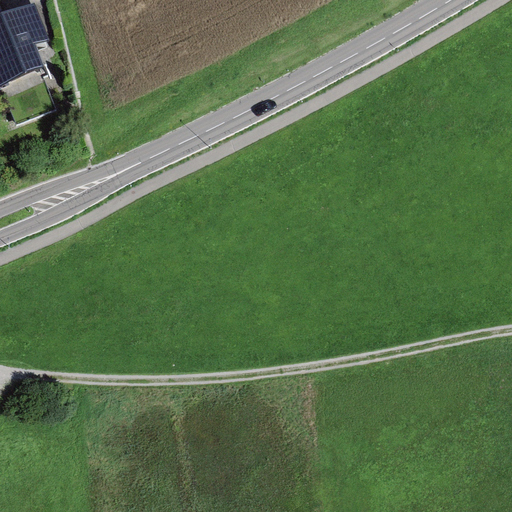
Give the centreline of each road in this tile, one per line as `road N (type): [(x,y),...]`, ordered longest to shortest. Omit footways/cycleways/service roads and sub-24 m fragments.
road 1 (track): [(0,375),(152,381),(276,374),(511,331)]
road 2 (tertiary): [(451,0),(243,114),(0,224)]
